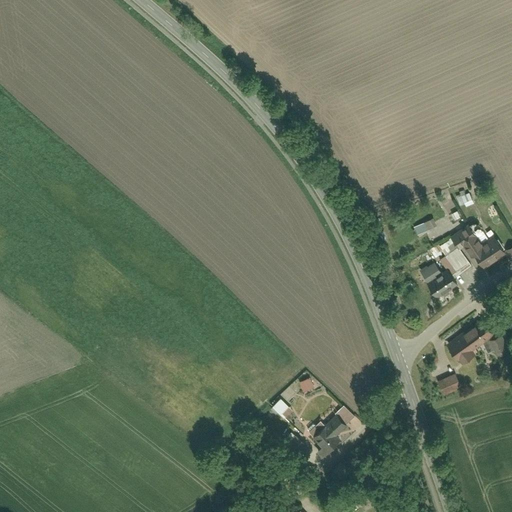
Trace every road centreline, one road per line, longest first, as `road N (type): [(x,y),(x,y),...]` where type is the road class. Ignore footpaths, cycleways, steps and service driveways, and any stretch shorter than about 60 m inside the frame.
road 1 (tertiary): [(397,356),(317,183),(238,86),(139,0)]
road 2 (tertiary): [(451,511),(397,356)]
road 3 (residential): [(511,275),(397,356)]
